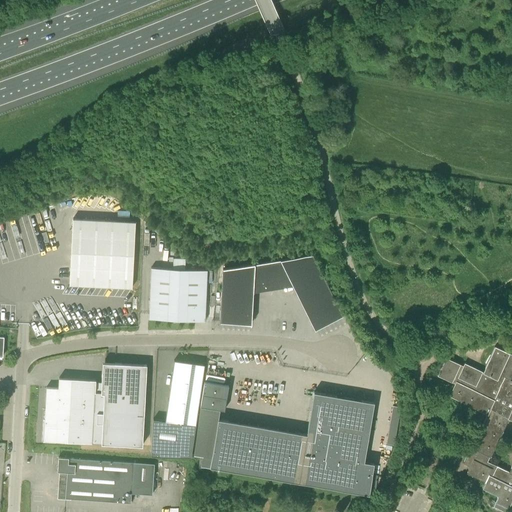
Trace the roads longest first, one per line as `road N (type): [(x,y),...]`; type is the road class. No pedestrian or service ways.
road 1 (residential): [(14,511),(20,366),(32,353),(172,338),(252,338),(340,352)]
road 2 (unclassified): [(410,358),(355,282),(313,121),(263,0)]
road 3 (motorway): [(0,89),(229,0)]
road 4 (residential): [(380,511),(417,411),(410,358)]
road 5 (motorway): [(140,0),(0,53)]
